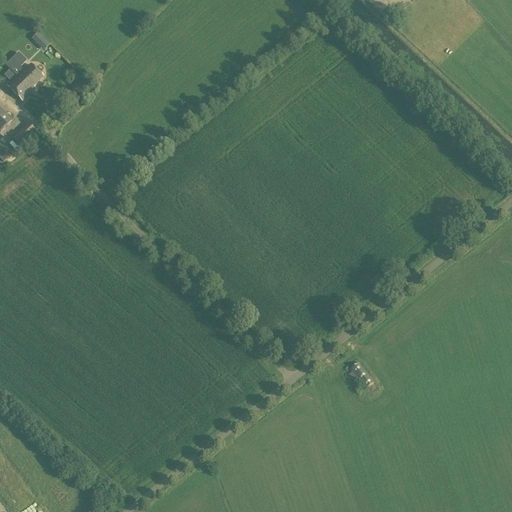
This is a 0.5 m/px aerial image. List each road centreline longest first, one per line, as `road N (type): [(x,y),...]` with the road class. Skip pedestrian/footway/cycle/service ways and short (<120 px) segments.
road 1 (unclassified): [(287,389),(37,137)]
road 2 (unclassified): [(287,389),(511,208)]
road 3 (unclassified): [(134,511),(287,389)]
